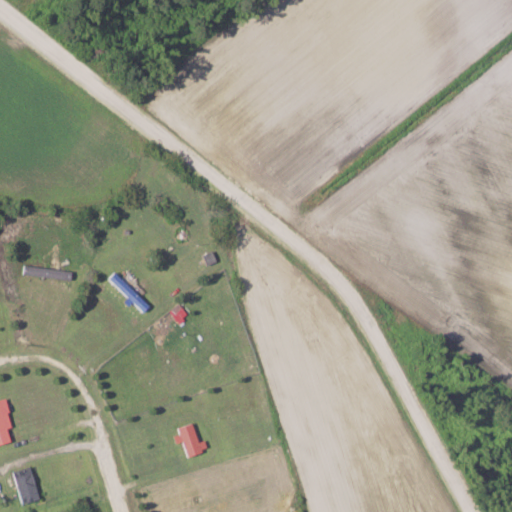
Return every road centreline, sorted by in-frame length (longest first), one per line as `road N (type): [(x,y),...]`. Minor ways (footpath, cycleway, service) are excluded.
road 1 (residential): [(471,511),(362,313),(322,265),(0,10)]
road 2 (residential): [(123,511),(83,396),(52,365),(0,359)]
